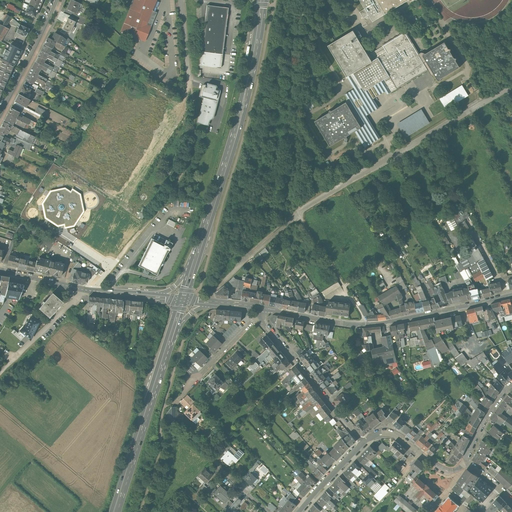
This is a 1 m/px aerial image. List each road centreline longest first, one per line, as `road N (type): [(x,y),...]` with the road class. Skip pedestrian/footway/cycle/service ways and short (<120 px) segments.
road 1 (unclassified): [(511,86),(298,214),(228,272)]
road 2 (primary): [(201,248),(245,103),(263,0)]
road 3 (tertiary): [(261,309),(367,324),(511,295)]
road 4 (primary): [(115,511),(172,335)]
road 5 (residential): [(261,313),(363,443)]
road 6 (track): [(298,214),(367,324)]
road 7 (residential): [(0,115),(54,0)]
road 8 (track): [(83,511),(87,504),(0,428)]
road 9 (residential): [(363,443),(391,432),(444,469),(461,470),(465,461)]
